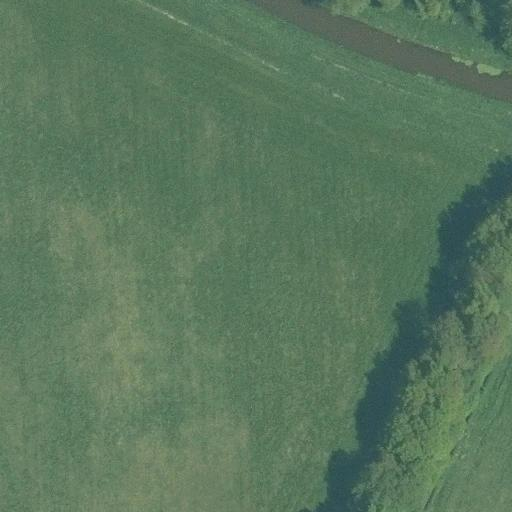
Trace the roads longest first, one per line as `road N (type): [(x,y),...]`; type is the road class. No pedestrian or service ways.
road 1 (track): [(511,114),(388,79),(223,0)]
road 2 (track): [(324,0),(511,64)]
